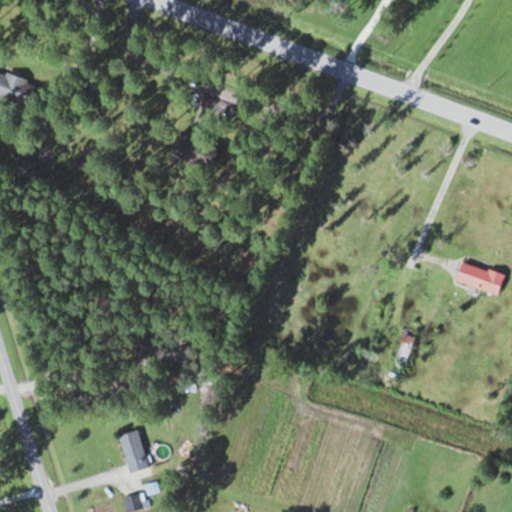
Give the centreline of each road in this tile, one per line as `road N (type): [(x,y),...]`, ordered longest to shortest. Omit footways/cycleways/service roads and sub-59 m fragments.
road 1 (secondary): [(511,131),(157,0)]
road 2 (residential): [(50,511),(0,351)]
